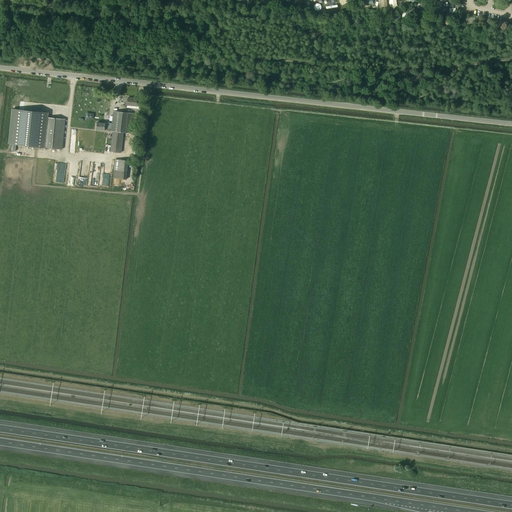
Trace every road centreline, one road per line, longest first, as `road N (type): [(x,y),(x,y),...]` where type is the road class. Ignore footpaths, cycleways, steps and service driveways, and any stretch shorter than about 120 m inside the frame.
road 1 (motorway): [(511,505),(0,428)]
road 2 (unclassified): [(511,125),(0,68)]
road 3 (motorway): [(0,442),(468,511)]
